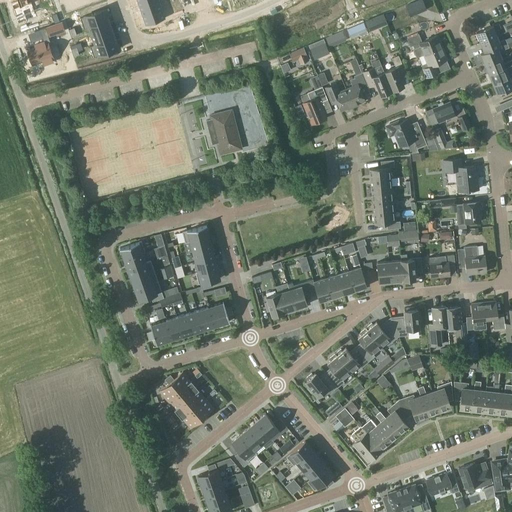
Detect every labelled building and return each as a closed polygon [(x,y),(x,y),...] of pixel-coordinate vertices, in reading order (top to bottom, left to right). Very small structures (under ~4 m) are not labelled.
[(32,0),(12,0),(21,26),(39,20),(32,0)] [(161,0),(140,8),(143,17),(164,9),(161,0)] [(312,0),(306,0),(298,5),(306,19),(302,22),(308,34),(316,30),(312,23),(323,17),(312,0)] [(331,0),(312,0),(323,17),(333,11),(337,17),(344,13),(337,1),(334,3),(331,0)] [(339,0),(337,1),(344,13),(351,9),(348,3),(352,0),(339,0)] [(422,0),(414,0),(405,4),(410,16),(427,9),(422,0)] [(88,27),(88,26),(107,20),(106,15),(108,14),(106,8),(80,17),(84,28),(84,29),(88,27)] [(164,9),(143,17),(146,27),(167,19),(164,9)] [(289,10),(274,19),(286,38),(298,32),(301,38),(308,34),(302,22),(297,24),(289,10)] [(365,21),(369,31),(388,24),(383,13),(365,21)] [(88,27),(91,35),(110,29),(107,20),(88,26),(88,27)] [(29,47),(30,49),(27,50),(32,64),(34,63),(35,65),(40,63),(39,61),(42,60),(44,64),(53,61),(51,57),(53,56),(48,43),(51,43),(48,34),(49,34),(49,35),(64,30),(62,22),(46,27),(47,28),(46,29),(45,27),(40,29),(43,38),(44,41),(35,44),(36,47),(34,47),(33,45),(29,47)] [(492,26),(476,32),(480,43),(497,36),(500,34),(498,28),(501,27),(499,23),(492,26)] [(95,44),(114,38),(110,29),(91,35),(94,44),(95,44)] [(418,33),(407,38),(410,46),(413,45),(415,49),(413,50),(417,58),(424,55),(442,47),(437,35),(422,41),(418,33)] [(326,37),(330,47),(336,44),(332,34),(326,37)] [(481,54),(507,43),(505,39),(499,42),(497,36),(480,43),(484,52),(481,54)] [(94,44),(90,46),(94,57),(120,48),(118,42),(115,43),(114,38),(95,44),(94,44)] [(485,64),(501,57),(499,52),(509,47),(507,43),(481,54),(485,64)] [(300,64),(309,60),(303,46),(289,52),(293,61),(298,59),(300,64)] [(442,47),(424,55),(427,63),(421,65),(426,77),(438,72),(435,64),(447,59),(442,47)] [(401,76),(406,74),(398,55),(392,58),(396,67),(384,72),(392,91),(404,86),(402,81),(403,80),(401,76)] [(485,64),(489,74),(511,64),(511,59),(504,63),(501,57),(485,64)] [(280,65),(283,72),(284,72),(291,69),(288,62),(281,64),(280,65)] [(511,64),(489,74),(493,84),(509,77),(511,76),(511,64)] [(373,67),(362,72),(368,87),(374,84),(376,88),(377,88),(380,96),(392,91),(384,72),(381,65),(374,68),(373,67)] [(365,100),(360,88),(367,85),(362,72),(354,75),(355,77),(350,79),(352,86),(346,89),(353,107),(358,104),(358,103),(365,100)] [(307,93),(301,96),(303,102),(303,103),(312,124),(326,118),(320,102),(327,99),(322,86),(317,74),(310,77),(315,89),(307,92),(307,93)] [(511,89),(511,90),(511,76),(509,77),(493,84),(497,94),(511,89)] [(353,107),(346,89),(339,91),(336,83),(325,87),(330,100),(336,98),(341,110),(348,108),(348,109),(353,107)] [(450,101),(433,108),(439,122),(455,115),(450,101)] [(299,117),(305,115),(301,104),(295,106),(299,117)] [(232,112),(227,113),(226,111),(210,115),(220,154),(242,148),(232,112)] [(458,117),(463,130),(471,127),(465,114),(458,117)] [(388,127),(386,128),(390,136),(395,134),(400,146),(413,140),(417,148),(427,144),(424,138),(421,130),(412,133),(409,125),(407,119),(398,123),(395,122),(389,124),(388,127)] [(454,139),(447,142),(441,127),(433,131),(440,150),(458,147),(454,139)] [(432,135),(424,138),(427,144),(429,150),(438,150),(432,135)] [(461,167),(460,160),(460,159),(443,161),(445,172),(456,171),(458,192),(479,189),(476,172),(475,173),(474,166),(461,167)] [(394,160),(380,161),(381,168),(369,169),(370,180),(391,178),(390,167),(394,167),(394,160)] [(391,178),(370,180),(371,191),(392,189),(391,178)] [(392,189),(371,191),(372,202),(393,200),(392,189)] [(440,199),(441,207),(456,205),(455,197),(440,199)] [(393,200),(372,202),(373,212),(394,210),(393,200)] [(479,211),(480,211),(480,201),(464,203),(464,209),(458,210),(459,223),(480,221),(479,211)] [(394,210),(373,212),(375,223),(387,222),(387,229),(401,228),(400,221),(395,221),(394,210)] [(209,236),(206,225),(182,231),(185,242),(209,236)] [(435,238),(435,228),(427,227),(427,238),(435,238)] [(408,230),(398,231),(398,234),(399,238),(399,240),(418,238),(417,229),(408,230)] [(399,245),(399,240),(399,238),(398,234),(387,235),(388,246),(399,245)] [(212,246),(209,236),(185,242),(185,243),(190,241),(192,251),(212,246)] [(356,241),(358,247),(366,244),(364,239),(356,241)] [(145,251),(141,241),(120,248),(124,259),(145,251)] [(215,257),(212,246),(192,251),(195,262),(215,257)] [(464,248),(457,249),(459,263),(465,262),(466,273),(486,273),(486,257),(478,257),(477,247),(464,247),(464,248)] [(143,253),(145,252),(145,251),(124,259),(127,269),(151,261),(151,260),(146,262),(143,253)] [(400,255),(401,260),(403,280),(405,280),(406,282),(413,281),(413,279),(415,279),(413,259),(407,259),(406,254),(400,255)] [(431,277),(449,276),(449,272),(456,271),(454,254),(443,255),(444,263),(430,264),(431,277)] [(217,267),(215,257),(195,262),(198,272),(195,273),(217,267)] [(401,260),(389,261),(391,283),(399,282),(399,280),(403,280),(401,260)] [(154,271),(151,261),(127,269),(131,279),(154,271)] [(272,264),(274,270),(283,267),(281,261),(272,264)] [(389,261),(377,262),(379,282),(383,282),(383,284),(391,283),(389,261)] [(220,278),(217,267),(195,273),(198,284),(201,283),(202,289),(214,286),(212,280),(220,278)] [(348,271),(355,292),(363,290),(362,287),(366,286),(360,267),(348,271)] [(274,278),(283,275),(281,269),(272,272),(274,278)] [(158,281),(154,271),(131,279),(134,289),(158,281)] [(259,274),(261,280),(273,277),(271,271),(259,274)] [(348,271),(337,274),(343,293),(347,292),(347,295),(355,292),(348,271)] [(337,274),(326,278),(332,299),(340,297),(339,295),(343,293),(337,274)] [(289,289),(296,310),(304,308),(303,306),(307,304),(305,297),(317,293),(314,282),(313,278),(299,282),(300,286),(289,289)] [(326,278),(314,282),(317,293),(320,301),(324,299),(324,302),(332,299),(326,278)] [(138,300),(150,296),(153,301),(164,297),(158,281),(134,289),(138,300)] [(296,310),(289,289),(278,293),(284,312),(287,311),(288,313),(296,310)] [(278,293),(266,296),(268,302),(264,303),(266,309),(269,308),(272,315),(274,315),(275,317),(282,315),(281,312),(284,312),(278,293)] [(495,301),(483,302),(485,320),(493,319),(493,329),(504,328),(504,325),(505,325),(503,313),(496,314),(495,301)] [(231,306),(225,308),(223,302),(207,307),(210,317),(232,310),(231,306)] [(485,320),(483,302),(471,303),(472,313),(471,313),(471,317),(466,317),(466,322),(467,330),(485,328),(485,320)] [(440,327),(447,326),(445,306),(432,307),(433,323),(427,324),(429,346),(442,345),(440,327)] [(446,306),(445,306),(447,326),(447,328),(455,327),(457,347),(469,346),(467,330),(466,322),(461,322),(459,307),(446,308),(446,306)] [(213,326),(210,317),(207,307),(197,310),(203,329),(213,326)] [(391,317),(399,336),(407,335),(407,331),(419,330),(418,328),(419,328),(418,322),(420,322),(419,314),(417,315),(417,309),(414,309),(414,307),(407,307),(407,310),(404,310),(405,317),(392,319),(391,317)] [(203,329),(197,310),(187,313),(193,333),(203,329)] [(229,321),(228,316),(233,314),(232,310),(210,317),(213,326),(229,321)] [(193,333),(187,313),(177,316),(183,336),(193,333)] [(183,336),(177,316),(166,320),(169,329),(172,339),(183,336)] [(366,328),(381,346),(390,339),(392,341),(398,336),(399,336),(391,317),(390,317),(391,319),(381,327),(376,322),(373,324),(371,323),(366,328)] [(148,336),(169,329),(166,320),(150,325),(152,330),(146,332),(148,336)] [(356,346),(355,346),(368,361),(375,356),(373,353),(381,346),(366,328),(360,332),(361,334),(358,337),(363,343),(357,348),(356,346)] [(172,339),(169,329),(148,336),(149,340),(155,338),(156,344),(172,339)] [(341,348),(335,353),(351,372),(359,365),(361,367),(368,361),(355,346),(355,347),(356,348),(350,353),(346,347),(342,350),(341,348)] [(325,372),(337,387),(344,382),(342,379),(351,372),(335,353),(329,358),(331,360),(327,363),(332,368),(326,373),(325,372)] [(424,367),(419,354),(408,359),(413,371),(424,367)] [(452,360),(453,367),(461,368),(461,365),(469,366),(469,362),(452,360)] [(490,363),(477,362),(476,371),(489,372),(490,363)] [(374,368),(379,375),(385,369),(380,363),(374,368)] [(179,390),(191,380),(183,371),(174,379),(170,374),(167,376),(179,390)] [(308,379),(306,381),(309,386),(308,387),(312,393),(314,391),(320,398),(328,390),(331,393),(337,387),(325,372),(324,372),(326,374),(320,379),(315,373),(313,375),(312,373),(306,378),(308,379)] [(168,384),(159,391),(167,400),(179,390),(167,376),(164,379),(168,384)] [(198,389),(191,380),(179,390),(186,399),(198,389)] [(484,409),(486,390),(480,390),(481,381),(476,381),(476,380),(475,380),(474,389),(472,408),(484,409)] [(432,391),(438,409),(450,405),(448,400),(452,399),(451,390),(452,390),(451,381),(437,386),(438,389),(432,391)] [(472,408),(474,389),(468,388),(468,383),(455,381),(454,381),(455,390),(458,390),(457,399),(461,399),(460,407),(472,408)] [(496,411),(499,384),(494,383),(493,391),(486,390),(484,409),(496,411)] [(508,412),(511,385),(506,384),(505,392),(499,392),(500,383),(499,383),(499,384),(496,411),(508,412)] [(438,409),(432,391),(425,393),(423,386),(418,387),(427,413),(438,409)] [(427,413),(418,387),(417,387),(420,395),(414,397),(413,394),(399,399),(405,410),(409,408),(411,414),(414,412),(415,417),(427,413)] [(206,398),(198,389),(186,399),(194,408),(206,398)] [(186,399),(179,390),(167,400),(175,409),(186,399)] [(213,407),(206,398),(194,408),(204,420),(208,416),(206,414),(213,407)] [(194,408),(186,399),(175,409),(182,418),(194,408)] [(402,412),(405,410),(399,399),(388,409),(391,413),(385,417),(380,411),(398,432),(407,424),(403,419),(406,417),(402,412)] [(354,418),(345,407),(336,415),(345,426),(354,418)] [(204,420),(194,408),(182,418),(190,427),(197,421),(199,424),(204,420)] [(389,440),(398,432),(380,411),(379,411),(380,411),(376,415),(381,421),(376,425),(389,440)] [(273,440),(287,428),(279,418),(273,423),(266,413),(257,421),(270,436),(269,436),(273,440)] [(389,440),(376,425),(371,419),(362,426),(361,425),(360,426),(380,449),(381,448),(380,447),(389,440)] [(270,436),(257,421),(249,428),(262,443),(265,448),(273,441),(273,440),(269,436),(270,436)] [(369,459),(380,449),(360,426),(361,426),(351,435),(356,441),(354,442),(369,459)] [(262,443),(249,428),(240,435),(253,450),(254,450),(262,443)] [(248,460),(257,453),(254,450),(253,450),(240,435),(232,442),(239,451),(235,455),(244,466),(249,462),(248,460)] [(297,462),(312,449),(305,440),(286,456),(294,465),(297,462)] [(304,470),(319,457),(312,449),(297,462),(304,470)] [(492,461),(496,489),(509,487),(508,481),(511,480),(511,450),(510,450),(509,462),(505,463),(504,459),(492,461)] [(277,451),(271,455),(274,458),(276,461),(281,456),(277,451)] [(311,478),(326,465),(319,457),(304,470),(310,478),(311,478)] [(469,490),(491,483),(490,478),(487,469),(481,471),(480,469),(477,470),(474,462),(458,468),(465,487),(467,486),(469,490)] [(202,486),(221,479),(215,463),(207,465),(209,471),(198,475),(202,486)] [(330,477),(333,474),(326,465),(311,478),(310,478),(307,481),(314,490),(325,481),(329,485),(334,481),(330,477)] [(459,490),(453,474),(447,477),(445,473),(439,475),(439,474),(438,474),(438,475),(434,476),(434,477),(427,479),(432,494),(450,488),(452,493),(459,490)] [(224,489),(221,479),(202,486),(205,496),(224,489)] [(415,483),(401,488),(408,507),(420,502),(423,510),(430,508),(425,492),(419,495),(415,483)] [(494,495),(493,485),(483,488),(487,499),(494,496),(494,495)] [(408,507),(401,488),(387,493),(392,504),(385,506),(387,511),(395,511),(401,509),(401,511),(409,511),(408,507)] [(228,499),(224,489),(205,496),(209,506),(228,499)] [(246,493),(250,506),(255,504),(250,492),(246,493)] [(210,511),(226,511),(232,510),(228,499),(209,506),(210,511)]
